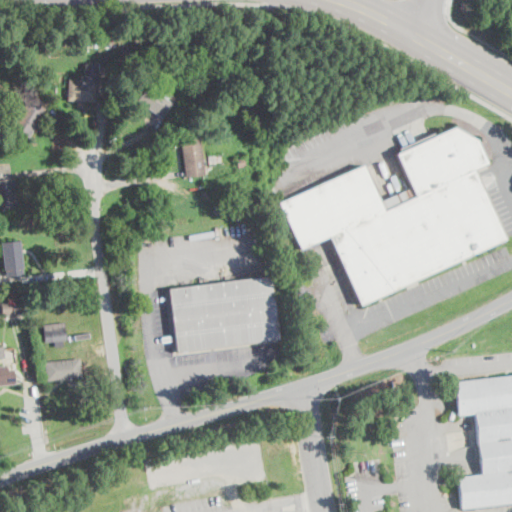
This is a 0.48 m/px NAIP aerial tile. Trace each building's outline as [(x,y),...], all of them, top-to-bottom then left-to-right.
[(82,61),(98,62),(95,102),(67,100),(68,80),(81,81),(82,61)] [(165,113),(161,118),(137,100),(147,85),(172,104),(165,113)] [(43,112),(28,137),(12,128),(30,96),(46,106),(43,112)] [(472,169),(503,238),(359,304),(328,236),(299,249),(279,204),(278,203),(362,165),(378,202),(410,187),(395,154),(453,128),(476,140),(486,163),(472,169)] [(192,176),(184,178),(179,137),(198,135),(204,175),(192,176)] [(245,166),(237,169),(235,160),(242,157),(245,166)] [(17,207),(0,208),(0,179),(14,178),(17,207)] [(22,268),(23,274),(6,276),(6,270),(4,270),(1,242),(20,240),(23,268),(22,268)] [(275,339),(176,352),(168,289),(267,276),(276,338),(275,339)] [(0,297),(2,314),(26,310),(23,293),(0,297)] [(66,341),(45,344),(42,323),(63,320),(66,341)] [(63,379),(46,381),(44,362),(80,358),(82,377),(63,379)] [(7,368),(7,370),(13,369),(15,384),(0,385),(0,366),(7,366),(7,368)] [(511,375),(511,502),(460,509),(457,477),(481,474),(474,413),(458,415),(454,382),(511,375)]
